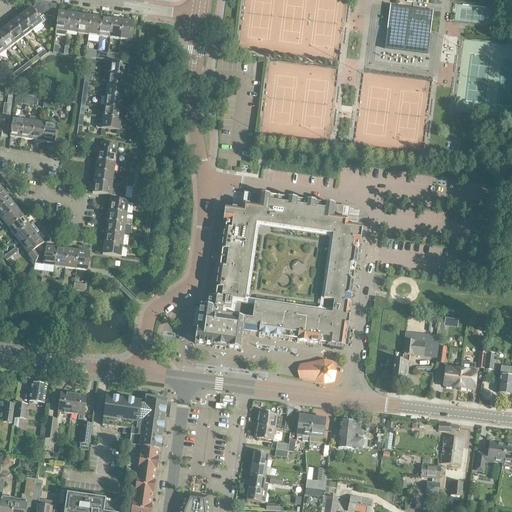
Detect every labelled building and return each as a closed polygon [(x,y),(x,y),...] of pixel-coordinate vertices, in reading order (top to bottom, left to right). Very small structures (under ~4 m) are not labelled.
[(46,19),(43,15),(45,4),(39,3),(31,9),(22,15),(33,30),(35,33),(43,27),(41,24),(46,19)] [(391,6),(390,6),(387,30),(430,36),(433,11),(432,11),(432,12),(391,6)] [(66,37),(67,32),(69,14),(58,12),(55,35),(66,37)] [(80,15),(69,14),(67,32),(78,34),(80,15)] [(24,37),(33,30),(22,15),(13,22),(24,37)] [(78,34),(88,35),(91,17),(80,15),(78,34)] [(99,36),(102,18),(91,17),(88,35),(99,36)] [(112,20),(102,18),(99,36),(110,38),(112,20)] [(110,38),(121,39),(123,21),(112,20),(110,38)] [(134,22),(123,21),(121,39),(132,41),(134,22)] [(13,22),(5,28),(16,43),(24,37),(13,22)] [(0,40),(7,50),(16,43),(5,28),(0,32),(0,40)] [(44,51),(38,55),(41,59),(47,55),(44,51)] [(30,62),(32,65),(38,61),(36,57),(30,62)] [(27,64),(21,68),(24,72),(30,67),(27,64)] [(110,64),(109,75),(127,77),(128,66),(110,64)] [(12,75),(15,78),(21,74),(18,70),(12,75)] [(4,71),(3,78),(13,79),(15,78),(12,75),(10,72),(4,71)] [(109,75),(107,85),(125,88),(127,77),(109,75)] [(107,85),(106,96),(124,99),(125,88),(107,85)] [(9,93),(4,93),(3,96),(8,97),(7,104),(12,105),(13,94),(9,93)] [(106,96),(104,107),(123,109),(124,99),(106,96)] [(104,107),(103,118),(121,120),(123,109),(104,107)] [(10,137),(21,139),(24,117),(19,116),(19,120),(13,119),(10,137)] [(32,140),(35,122),(35,119),(24,117),(21,139),(32,140)] [(119,131),(121,120),(103,118),(102,120),(97,119),(96,128),(119,131)] [(32,140),(43,142),(45,124),(35,122),(32,140)] [(57,125),(45,124),(43,142),(54,143),(57,125)] [(97,160),(115,163),(117,145),(101,143),(100,150),(98,149),(97,160)] [(114,173),(115,163),(97,160),(95,171),(114,173)] [(95,171),(94,182),(112,184),(114,173),(95,171)] [(111,196),(112,184),(94,182),(92,193),(111,196)] [(0,194),(0,207),(10,200),(4,191),(0,194)] [(248,206),(241,205),(240,211),(225,209),(223,222),(226,222),(225,230),(224,230),(221,251),(222,251),(219,269),(218,269),(216,290),(215,298),(209,298),(208,308),(200,307),(200,309),(196,308),(193,327),(197,328),(197,330),(196,330),(194,344),(213,347),(225,349),(225,348),(228,349),(240,351),(242,334),(258,336),(258,337),(281,340),(281,339),(297,341),(297,343),(308,344),(319,345),(327,346),(344,349),(347,330),(350,314),(349,314),(350,304),(349,304),(351,297),(354,282),(353,281),(355,267),(356,267),(358,251),(357,251),(358,244),(360,244),(362,228),(348,226),(348,220),(342,220),(343,208),(335,206),(323,204),(323,205),(316,204),(316,203),(304,202),(297,201),(298,201),(286,199),(279,199),(279,198),(277,198),(270,197),(258,195),(258,196),(250,194),(248,206)] [(17,209),(10,200),(0,207),(0,217),(2,220),(17,209)] [(110,200),(108,211),(127,213),(128,203),(110,200)] [(23,217),(17,209),(2,220),(3,222),(0,224),(3,227),(6,225),(9,229),(23,217)] [(132,221),(126,220),(127,213),(108,211),(107,222),(125,224),(125,225),(131,226),(132,221)] [(30,226),(23,217),(9,229),(15,237),(30,226)] [(107,222),(105,232),(124,235),(125,225),(125,224),(107,222)] [(15,237),(22,246),(36,234),(30,226),(15,237)] [(105,232),(104,243),(122,246),(124,235),(105,232)] [(44,244),(36,234),(22,246),(29,255),(27,257),(34,266),(42,250),(40,247),(44,244)] [(121,257),(122,246),(104,243),(102,254),(121,257)] [(43,265),(54,267),(57,248),(46,247),(43,265)] [(54,267),(65,268),(67,250),(57,248),(54,267)] [(78,251),(67,250),(65,268),(76,270),(78,251)] [(89,253),(78,251),(76,270),(87,271),(89,253)] [(23,273),(19,277),(23,281),(27,277),(23,273)] [(84,292),(85,285),(74,284),(73,291),(84,292)] [(410,356),(438,360),(440,347),(441,338),(405,334),(402,360),(401,359),(400,361),(394,361),(392,381),(404,382),(404,381),(407,381),(410,356)] [(446,348),(440,347),(438,360),(437,363),(444,364),(446,348)] [(486,354),(479,353),(477,369),(484,369),(486,354)] [(335,373),(334,363),(324,361),(300,366),(300,379),(324,384),(334,382),(335,373)] [(504,394),(511,394),(511,367),(500,366),(498,393),(500,393),(500,395),(503,395),(504,394)] [(443,386),(458,388),(461,370),(446,368),(443,386)] [(473,390),(475,372),(461,370),(458,388),(473,390)] [(32,384),(29,402),(44,404),(47,387),(32,384)] [(65,414),(71,415),(73,396),(61,394),(58,413),(65,414)] [(79,397),(73,396),(71,415),(79,416),(78,420),(83,421),(86,397),(85,395),(81,395),(79,397)] [(106,398),(102,426),(123,429),(131,430),(130,436),(130,439),(130,440),(129,444),(129,445),(130,445),(128,460),(127,460),(127,461),(128,461),(127,466),(126,467),(127,467),(126,472),(126,473),(127,473),(132,474),(137,474),(136,480),(135,485),(135,486),(134,491),(134,492),(134,497),(133,497),(133,498),(134,498),(133,504),(132,504),(131,509),(131,510),(130,511),(151,511),(152,506),(151,506),(152,501),(152,500),(153,494),(154,489),(155,488),(154,488),(155,483),(155,482),(155,477),(156,476),(155,476),(156,471),(157,471),(158,465),(158,464),(158,459),(159,453),(159,450),(160,450),(164,419),(165,414),(167,414),(168,409),(166,409),(166,405),(167,405),(167,403),(167,400),(146,397),(145,402),(145,403),(145,404),(141,404),(141,403),(106,398)] [(12,424),(15,405),(5,404),(3,423),(12,424)] [(16,404),(14,419),(26,421),(27,405),(16,404)] [(259,414),(257,427),(258,427),(275,429),(280,430),(282,418),(277,417),(259,414)] [(309,437),(312,418),(299,416),(297,438),(303,438),(303,436),(309,437)] [(48,418),(45,439),(54,440),(57,420),(48,418)] [(286,418),(284,430),(290,431),(292,419),(286,418)] [(312,418),(309,437),(317,438),(317,440),(323,441),(325,419),(312,418)] [(355,423),(341,422),(339,440),(345,440),(344,448),(362,449),(363,439),(354,438),(355,423)] [(79,450),(88,451),(92,424),(82,423),(80,444),(79,450)] [(450,424),(439,423),(438,431),(449,432),(450,424)] [(273,441),(275,429),(258,427),(256,438),(273,441)] [(383,436),(372,435),(369,455),(380,456),(383,436)] [(443,437),(440,464),(460,466),(463,439),(443,437)] [(288,440),(288,445),(287,452),(293,452),(295,441),(288,440)] [(275,450),(287,452),(288,445),(276,443),(275,450)] [(484,462),(502,464),(504,445),(489,443),(487,455),(477,453),(475,472),(483,473),(484,462)] [(511,446),(504,445),(502,464),(511,465),(511,446)] [(286,458),(287,452),(275,450),(274,456),(286,458)] [(254,453),(252,465),(266,467),(268,455),(254,453)] [(64,467),(75,468),(76,461),(65,460),(64,467)] [(270,468),(266,467),(252,465),(250,477),(264,479),(264,475),(269,476),(270,468)] [(431,478),(431,483),(426,482),(425,494),(437,495),(438,483),(435,483),(435,479),(439,479),(440,476),(443,476),(444,471),(440,471),(441,467),(422,465),(421,477),(431,478)] [(306,486),(306,489),(323,491),(325,491),(326,482),(326,477),(327,472),(323,471),(314,469),(312,481),(307,481),(306,486)] [(250,477),(248,488),(266,491),(267,485),(263,485),(264,479),(250,477)] [(14,499),(12,511),(24,511),(25,510),(26,501),(33,502),(34,497),(36,481),(36,480),(27,479),(24,495),(22,495),(21,499),(21,500),(14,499)] [(36,481),(34,497),(40,498),(42,482),(36,481)] [(326,482),(325,491),(324,493),(336,495),(337,484),(326,482)] [(463,483),(452,482),(450,496),(461,497),(463,483)] [(264,504),(266,491),(248,488),(246,501),(264,504)] [(118,511),(119,509),(120,502),(65,494),(62,511),(118,511)] [(209,511),(208,497),(186,494),(178,511),(209,511)] [(335,511),(338,498),(328,496),(324,511),(335,511)] [(2,497),(0,509),(0,511),(12,511),(14,499),(2,497)] [(351,497),(348,511),(354,511),(370,511),(372,500),(351,497)] [(54,511),(56,503),(39,501),(39,500),(37,511),(54,511)]
